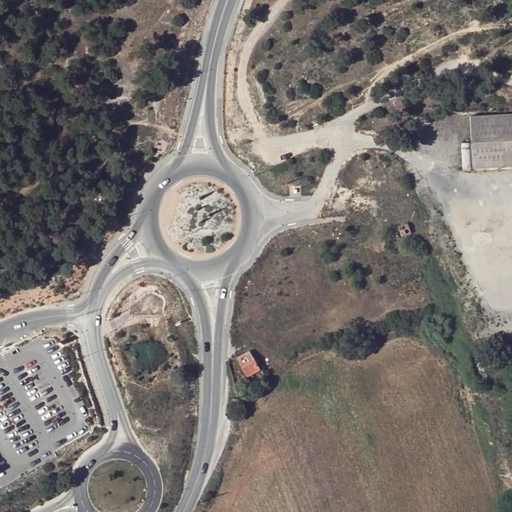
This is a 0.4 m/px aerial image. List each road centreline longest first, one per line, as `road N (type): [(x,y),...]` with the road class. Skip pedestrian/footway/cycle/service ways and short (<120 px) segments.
road 1 (unclassified): [(317,203),(341,129),(354,115),(441,69),(511,80)]
road 2 (track): [(341,129),(277,140),(253,123),(243,99),(244,55),(285,0)]
road 3 (track): [(354,115),(374,76),(477,26),(511,24)]
road 4 (secondary): [(185,511),(204,461),(212,357)]
